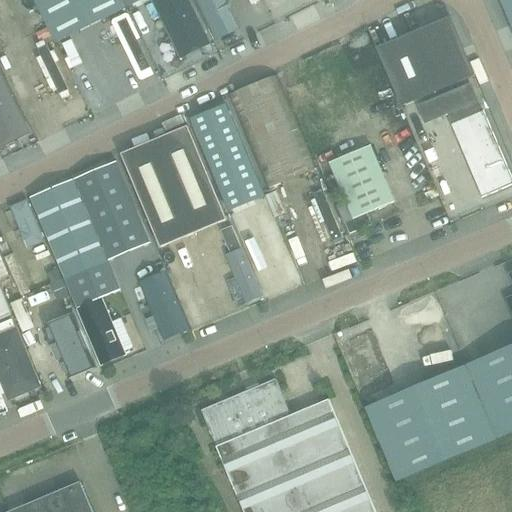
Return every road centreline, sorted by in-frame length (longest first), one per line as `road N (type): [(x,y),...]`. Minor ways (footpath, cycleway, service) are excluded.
road 1 (unclassified): [(0,193),(393,0),(468,0),(511,104)]
road 2 (unclassified): [(0,446),(511,232)]
road 3 (unknown): [(479,246),(440,116)]
